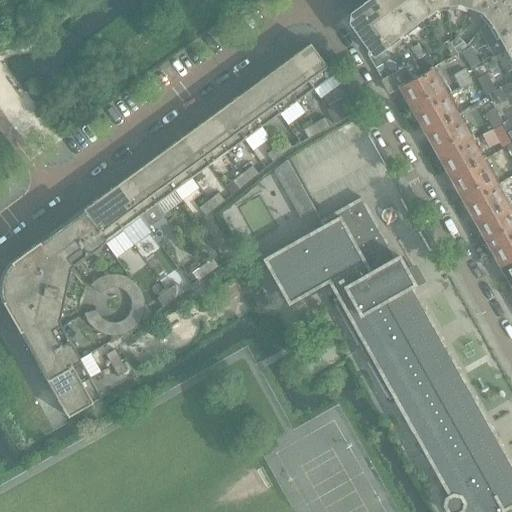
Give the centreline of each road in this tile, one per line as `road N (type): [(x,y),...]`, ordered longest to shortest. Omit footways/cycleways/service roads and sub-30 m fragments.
road 1 (residential): [(511,358),(309,0)]
road 2 (residential): [(308,0),(0,225)]
